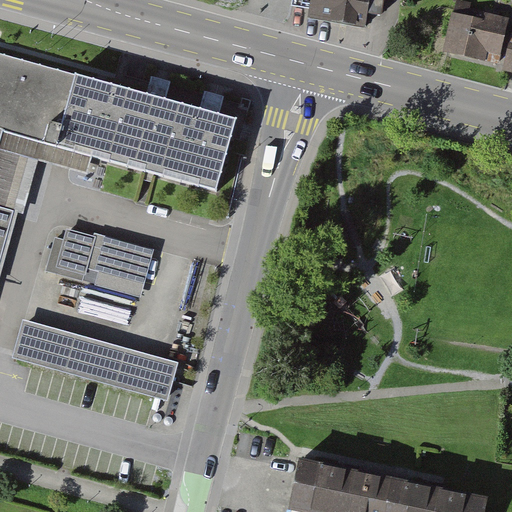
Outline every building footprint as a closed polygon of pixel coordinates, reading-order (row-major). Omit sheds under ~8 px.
[(303,0),(301,22),(370,30),(373,0),(303,0)] [(511,44),(511,26),(452,9),(439,56),(504,74),(511,44)] [(0,262),(15,211),(0,206),(0,144),(4,131),(93,156),(217,191),(237,120),(0,53),(0,262)] [(4,131),(0,144),(0,206),(15,211),(24,213),(39,161),(87,175),(93,156),(4,131)] [(46,271),(141,298),(155,250),(94,233),(93,236),(67,229),(64,240),(56,238),(46,271)] [(179,363),(23,320),(12,359),(168,402),(179,363)] [(387,511),(393,482),(299,463),(288,511),(387,511)] [(485,511),(487,500),(393,482),(387,511),(485,511)]
